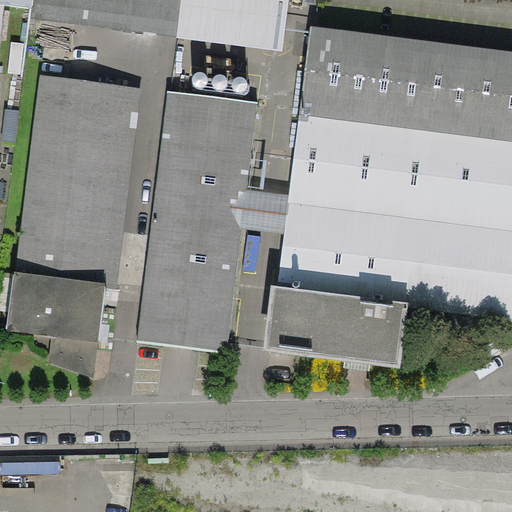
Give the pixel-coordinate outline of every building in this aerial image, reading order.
[(0,0),(0,4),(8,6),(33,10),(35,2),(287,33),(291,0),(0,0)] [(0,70),(8,6),(0,4),(0,70)] [(511,53),(309,29),(270,350),(399,366),(406,311),(511,320),(511,53)] [(132,89),(41,77),(14,277),(105,289),(132,89)] [(259,106),(168,95),(138,343),(229,354),(259,106)] [(105,289),(14,277),(7,329),(58,337),(56,360),(83,372),(89,369),(92,363),(81,358),(81,350),(99,351),(105,289)] [(426,316),(424,327),(444,329),(445,318),(426,316)]
